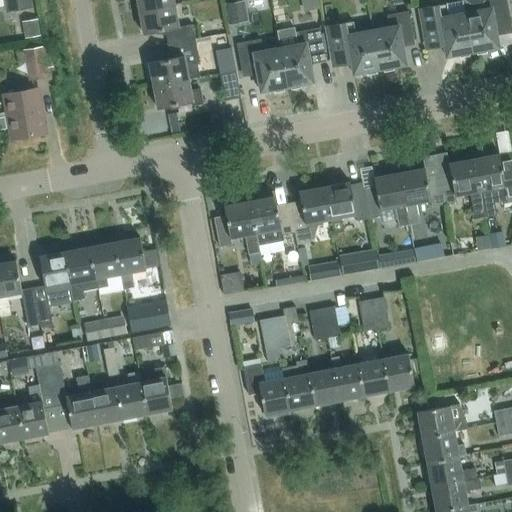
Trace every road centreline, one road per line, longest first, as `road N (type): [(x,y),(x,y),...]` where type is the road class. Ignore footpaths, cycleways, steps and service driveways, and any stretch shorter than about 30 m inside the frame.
road 1 (residential): [(247,511),(180,154)]
road 2 (residential): [(511,93),(180,154)]
road 3 (residential): [(111,167),(79,0)]
